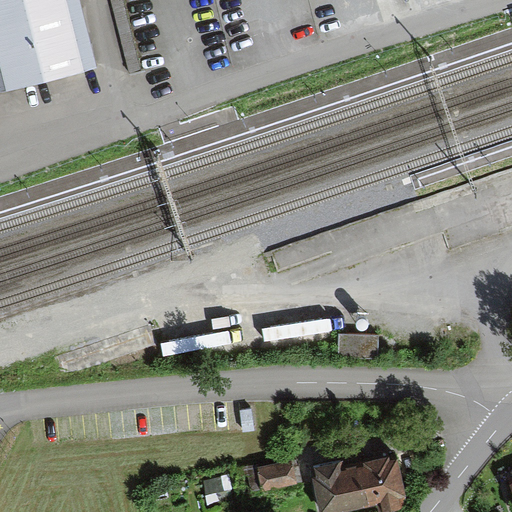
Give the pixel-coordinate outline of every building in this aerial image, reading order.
[(80,0),(0,0),(0,94),(98,70),(80,0)] [(123,71),(142,68),(131,0),(113,0),(112,0),(123,71)] [(382,357),(383,333),(345,333),(345,356),(382,357)] [(347,459),(315,465),(318,478),(314,479),(320,511),(348,511),(379,506),(380,511),(382,511),(408,507),(398,458),(391,460),(390,457),(362,462),(363,465),(349,468),(347,459)] [(294,460),(257,468),(263,492),(299,484),(294,460)]
